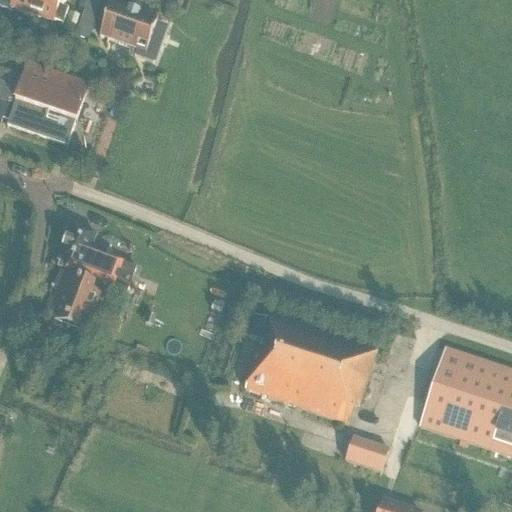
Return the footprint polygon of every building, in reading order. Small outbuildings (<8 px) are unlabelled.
[(0,0),(0,8),(11,12),(13,7),(53,22),(58,7),(63,8),(65,0),(0,0)] [(92,0),(89,0),(77,38),(89,42),(102,3),(92,0)] [(129,11),(129,12),(111,6),(99,38),(146,54),(157,22),(139,16),(139,15),(129,11)] [(73,34),(79,17),(69,13),(63,30),(73,34)] [(0,69),(0,121),(1,120),(9,123),(7,129),(67,149),(84,99),(88,88),(89,88),(90,87),(27,65),(27,67),(28,67),(24,78),(0,69)] [(115,73),(103,69),(97,85),(109,89),(115,73)] [(55,267),(81,277),(96,236),(71,227),(55,267)] [(87,323),(93,325),(104,298),(92,293),(95,286),(60,273),(44,314),(56,319),(54,325),(82,335),(87,323)] [(221,315),(224,307),(214,302),(211,310),(221,315)] [(355,406),(359,407),(377,353),(269,317),(268,322),(252,317),(245,338),(261,343),(245,392),(265,398),(267,393),(272,394),(270,400),(348,426),(355,406)] [(420,428),(511,459),(511,372),(447,350),(420,428)] [(346,463),(380,475),(389,451),(354,440),(346,463)]
